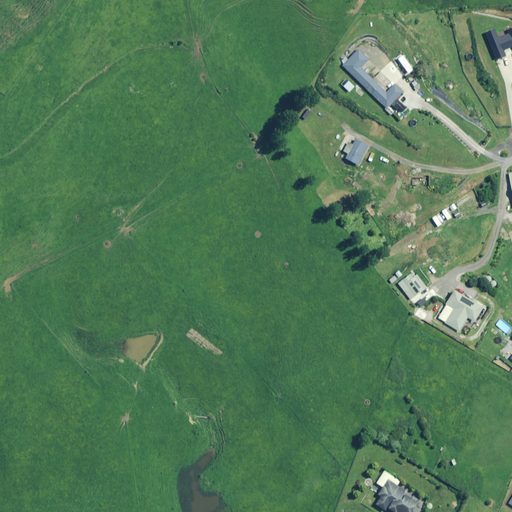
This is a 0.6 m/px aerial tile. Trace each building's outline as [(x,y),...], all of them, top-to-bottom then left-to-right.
[(369,59),(358,49),(342,66),(386,109),(402,92),(394,84),(386,92),(361,67),(369,59)] [(368,146),(356,139),(353,145),(348,142),(343,151),(348,154),(345,159),(358,165),(368,146)] [(410,273),(398,282),(410,299),(425,287),(415,274),(412,276),(410,273)] [(497,283),(488,275),(485,279),(494,287),(497,283)] [(483,306),(454,289),(445,303),(453,308),(445,322),(459,330),(467,316),(474,321),(483,306)] [(428,316),(422,313),(419,318),(425,321),(428,316)] [(380,496),(375,504),(386,511),(388,508),(394,511),(414,511),(411,510),(417,502),(405,494),(407,491),(388,479),(378,494),(380,496)]
